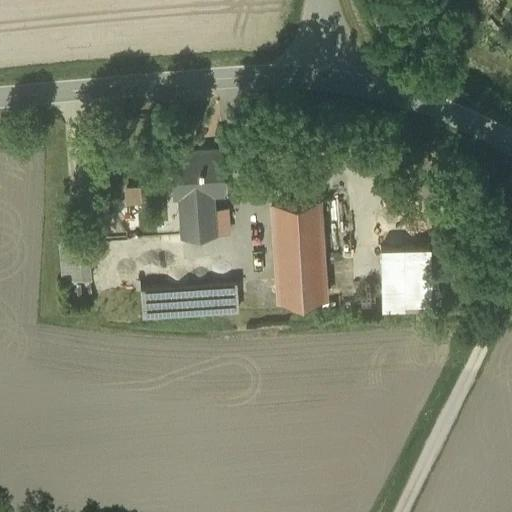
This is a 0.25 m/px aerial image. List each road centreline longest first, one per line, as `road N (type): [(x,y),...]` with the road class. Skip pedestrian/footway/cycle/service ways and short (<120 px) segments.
road 1 (tertiary): [(0,97),(325,75)]
road 2 (track): [(398,511),(511,278)]
road 3 (tertiary): [(325,75),(391,89),(511,146)]
